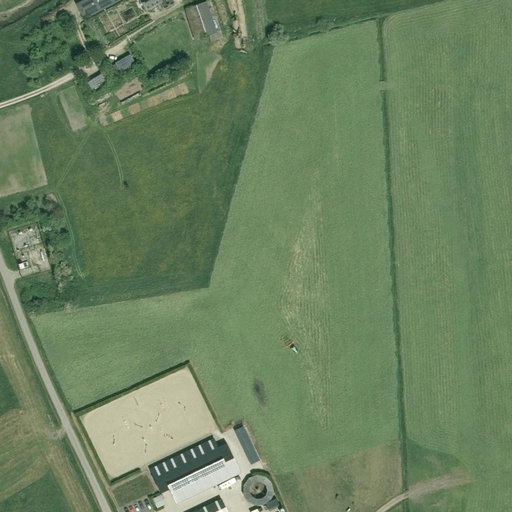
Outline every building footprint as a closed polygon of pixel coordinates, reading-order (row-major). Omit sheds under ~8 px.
[(121,0),(83,0),(76,4),(84,20),(121,0)] [(140,0),(146,11),(161,3),(164,9),(174,3),(172,0),(140,0)] [(194,40),(212,34),(217,33),(207,1),(184,9),(194,40)] [(137,64),(130,54),(116,63),(121,73),(137,64)] [(254,463),(260,460),(244,426),(237,430),(254,463)] [(213,439),(149,469),(161,493),(170,489),(177,503),(240,473),(226,444),(218,448),(213,439)] [(265,487),(252,478),(244,490),(257,498),(265,487)] [(161,495),(152,499),(157,509),(166,505),(161,495)] [(276,498),(266,504),(269,511),(280,506),(276,498)] [(226,511),(220,499),(192,511),(226,511)]
